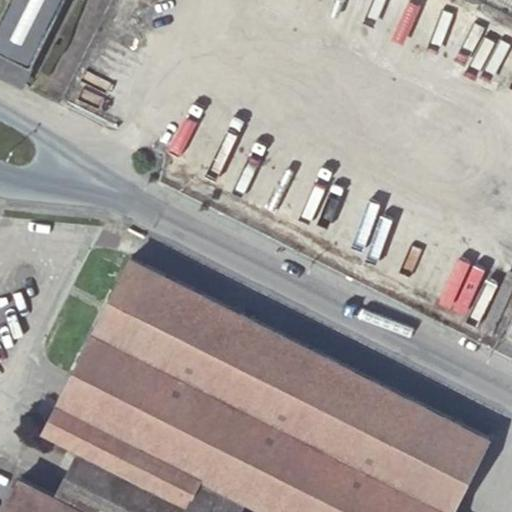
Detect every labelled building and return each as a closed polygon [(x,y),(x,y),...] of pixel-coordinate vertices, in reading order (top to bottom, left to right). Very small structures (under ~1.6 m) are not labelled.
[(10,0),(0,21),(0,48),(35,66),(68,0),(10,0)] [(132,257),(95,329),(453,509),(489,437),(132,257)] [(451,511),(453,509),(95,329),(45,428),(81,446),(81,445),(189,499),(202,472),(247,494),(247,495),(280,511),(451,511)] [(182,511),(189,499),(81,445),(81,446),(56,495),(20,477),(2,511),(182,511)] [(238,511),(247,495),(247,494),(202,472),(189,499),(182,511),(238,511)]
